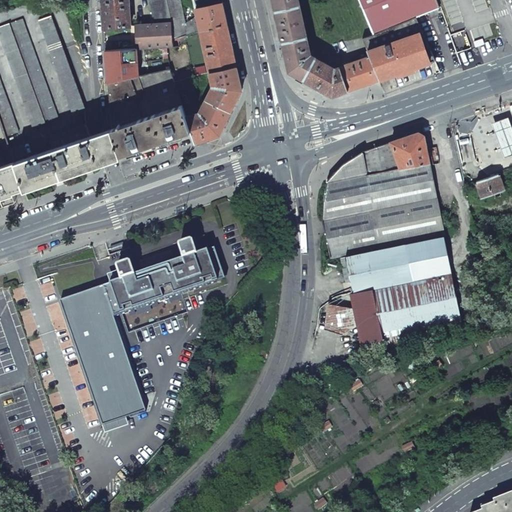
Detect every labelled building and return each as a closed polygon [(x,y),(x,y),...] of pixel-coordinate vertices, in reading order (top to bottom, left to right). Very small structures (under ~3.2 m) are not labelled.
[(101,0),(104,28),(132,26),(129,0),(101,0)] [(150,0),(155,23),(172,21),(166,0),(150,0)] [(179,0),(166,0),(172,21),(172,39),(200,31),(197,16),(185,24),(179,0)] [(193,0),(195,9),(222,3),(221,0),(193,0)] [(289,72),(303,80),(316,58),(310,55),(297,0),(272,0),(276,11),(279,27),(282,43),(286,61),(289,72)] [(416,17),(439,8),(436,0),(359,0),(374,35),(416,17)] [(197,16),(200,31),(227,25),(226,20),(222,3),(195,9),(197,16)] [(86,109),(52,16),(39,20),(73,114),(86,109)] [(386,78),(435,61),(416,17),(374,35),(362,38),(367,49),(370,57),(379,80),(386,78)] [(9,23),(46,123),(59,118),(22,19),(9,23)] [(136,24),(137,49),(167,47),(173,47),(172,39),(172,21),(155,23),(136,24)] [(46,123),(9,23),(0,26),(0,36),(33,127),(46,123)] [(227,25),(200,31),(210,72),(236,66),(232,46),(227,25)] [(482,38),(474,41),(476,47),(484,44),(482,38)] [(137,49),(105,51),(108,83),(131,78),(138,76),(137,49)] [(348,91),(379,80),(370,57),(340,67),(348,91)] [(332,96),(348,91),(340,67),(335,69),(316,58),(303,80),(332,96)] [(213,86),(206,100),(231,112),(240,94),(242,90),(236,66),(210,72),(213,86)] [(109,103),(111,129),(182,104),(179,96),(174,81),(170,69),(138,76),(131,78),(137,94),(109,103)] [(195,91),(191,77),(180,80),(175,82),(179,96),(195,91)] [(108,83),(109,103),(137,94),(131,78),(108,83)] [(19,132),(0,80),(0,120),(6,137),(19,132)] [(191,115),(186,117),(192,131),(194,138),(195,143),(200,141),(205,140),(219,135),(231,112),(206,100),(199,113),(191,115)] [(182,104),(111,129),(120,156),(146,147),(166,140),(192,131),(186,117),(182,104)] [(511,152),(511,127),(508,115),(492,121),(504,156),(511,152)] [(91,136),(87,123),(48,136),(53,149),(91,136)] [(101,132),(91,136),(53,149),(14,162),(24,189),(57,177),(88,167),(100,162),(111,159),(120,156),(111,129),(101,132)] [(430,164),(424,136),(419,133),(405,137),(391,142),(401,169),(430,164)] [(391,142),(362,152),(367,176),(401,169),(391,142)] [(401,169),(367,176),(362,152),(343,164),(327,181),(323,199),(322,221),(330,258),(444,235),(430,164),(401,169)] [(0,203),(5,202),(16,198),(14,192),(19,191),(24,189),(14,162),(5,165),(0,166),(0,203)] [(498,174),(476,181),(482,197),(499,191),(500,193),(505,191),(498,174)] [(444,236),(346,256),(341,257),(346,283),(351,282),(353,291),(353,292),(372,288),(451,273),(444,236)] [(113,283),(114,285),(112,285),(104,288),(62,302),(70,326),(104,428),(146,414),(114,317),(121,314),(217,282),(224,279),(215,250),(207,253),(198,256),(194,243),(192,242),(180,246),(179,248),(183,261),(136,277),(132,264),(129,263),(118,268),(117,270),(118,274),(114,275),(111,276),(113,283)] [(451,273),(372,288),(384,346),(462,330),(456,302),(451,273)] [(365,350),(384,346),(372,288),(353,292),(365,350)] [(353,292),(328,304),(326,330),(363,341),(353,292)] [(480,326),(474,294),(456,302),(462,330),(480,326)] [(481,511),(511,511),(511,494),(493,503),(494,505),(487,508),(481,510),(481,511)]
